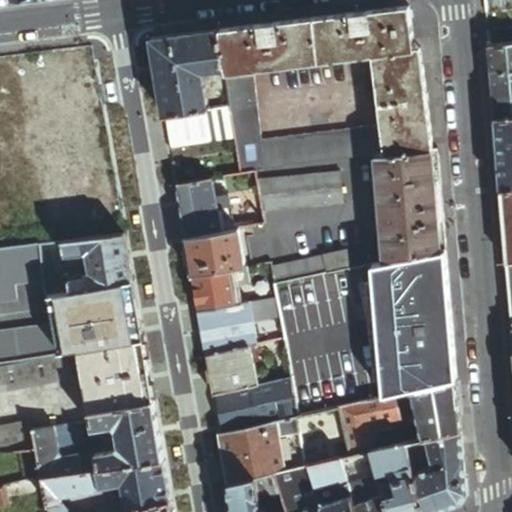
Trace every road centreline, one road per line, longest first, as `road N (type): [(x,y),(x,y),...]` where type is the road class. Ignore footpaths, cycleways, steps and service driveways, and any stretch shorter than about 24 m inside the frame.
road 1 (residential): [(456,0),(499,511)]
road 2 (residential): [(120,16),(206,511)]
road 3 (residential): [(120,16),(255,0)]
road 4 (residential): [(0,31),(120,16)]
